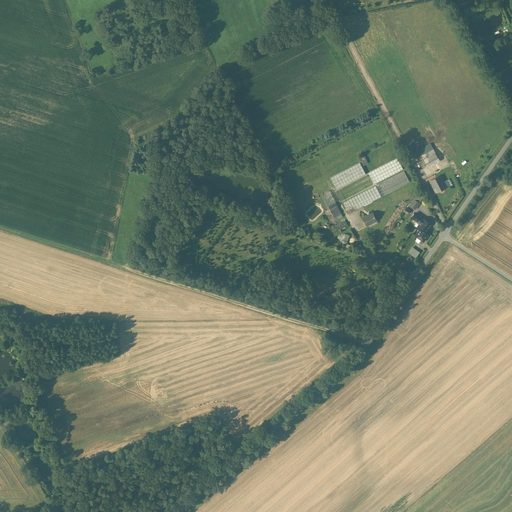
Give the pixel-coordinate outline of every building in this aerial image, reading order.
[(433,150),(422,156),(424,161),(426,165),(428,167),(439,161),(433,150)] [(364,156),(359,159),(362,166),(368,163),(364,156)] [(397,158),(368,173),(374,185),(403,170),(397,158)] [(360,163),(330,178),(336,189),(366,174),(360,163)] [(404,171),(343,203),(349,214),(381,197),(409,182),(404,171)] [(440,175),(430,181),(436,193),(446,187),(440,175)] [(335,203),(331,192),(324,196),(328,206),(329,208),(325,211),(328,216),(332,214),(336,221),(343,217),(335,203)] [(414,199),(409,205),(415,210),(419,203),(414,199)] [(373,213),(363,218),(367,226),(377,220),(373,213)] [(423,219),(415,213),(412,218),(420,223),(417,228),(420,230),(425,233),(431,224),(423,219)] [(346,223),(335,228),(336,231),(347,225),(346,223)] [(425,233),(420,230),(415,236),(423,241),(428,235),(425,233)] [(420,252),(412,247),(408,253),(416,258),(420,252)]
